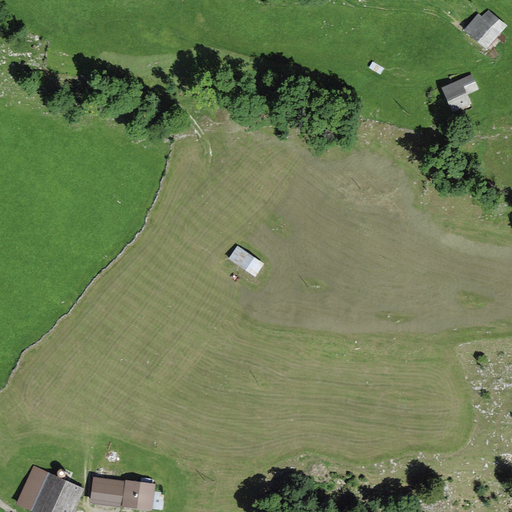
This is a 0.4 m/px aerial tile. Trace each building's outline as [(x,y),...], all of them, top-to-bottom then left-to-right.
[(480,16),(467,33),(485,48),(503,27),(489,15),(485,20),(480,16)] [(491,52),(498,61),(504,56),(497,47),(491,52)] [(452,110),(470,102),(467,94),(478,89),(472,75),(442,88),(452,110)] [(233,261),(255,277),(264,265),(246,252),(246,253),(241,250),(233,261)] [(34,468),(18,503),(37,511),(66,511),(75,494),(78,488),(34,468)] [(94,478),(91,500),(122,504),(150,508),(153,486),(94,478)]
